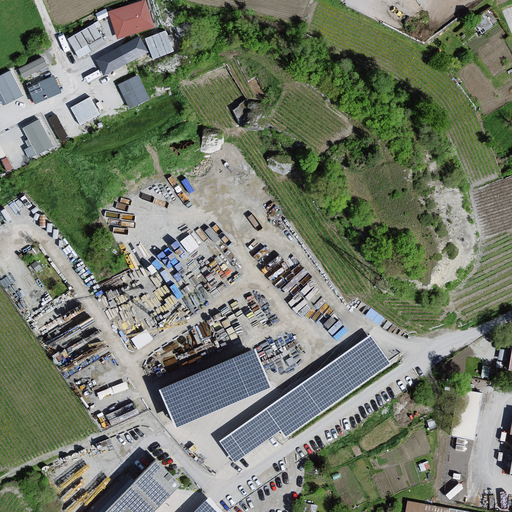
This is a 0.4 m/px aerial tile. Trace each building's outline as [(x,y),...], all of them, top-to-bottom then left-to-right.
[(145,4),(116,13),(121,31),(150,22),(145,4)] [(69,33),(77,55),(91,50),(86,36),(98,31),(96,24),(69,33)] [(142,36),(96,54),(103,71),(149,53),(142,36)] [(24,76),(48,63),(44,54),(20,66),(24,76)] [(0,73),(0,86),(7,102),(24,94),(12,68),(0,73)] [(55,73),(28,85),(36,101),(62,90),(55,73)] [(139,78),(117,88),(128,112),(149,102),(139,78)] [(90,98),(69,109),(79,128),(101,117),(90,98)] [(38,121),(21,130),(35,156),(52,148),(38,121)] [(371,336),(218,442),(234,464),(280,432),(284,439),(391,365),(371,336)] [(255,350),(158,392),(175,431),(271,389),(255,350)] [(456,434),(476,436),(482,389),(463,387),(456,434)] [(150,511),(180,482),(155,457),(100,511),(150,511)] [(224,511),(209,495),(191,511),(224,511)]
